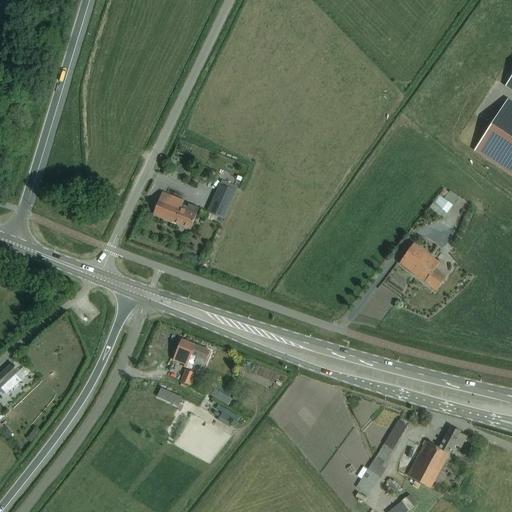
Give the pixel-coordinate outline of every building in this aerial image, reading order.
[(511,102),(507,99),(474,151),(511,175),(511,102)] [(237,188),(222,181),(208,212),(223,219),(237,188)] [(444,190),(429,209),(439,217),(443,211),(446,213),(458,198),(450,191),(448,193),(444,190)] [(184,201),(171,196),(162,192),(153,215),(190,230),(196,215),(199,208),(188,204),(187,207),(182,205),(184,201)] [(439,263),(421,249),(413,243),(398,263),(435,291),(445,278),(434,270),(439,263)] [(204,367),(206,361),(210,351),(181,340),(173,360),(184,365),(183,367),(186,368),(192,355),(197,357),(194,363),(204,367)] [(19,371),(18,371),(12,364),(0,374),(0,388),(1,388),(6,394),(19,382),(13,376),(19,371)] [(194,374),(185,370),(180,382),(191,386),(194,380),(191,379),(194,374)] [(181,397),(159,387),(156,395),(177,405),(181,397)] [(368,495),(379,477),(387,463),(386,462),(407,426),(398,420),(368,470),(363,467),(357,477),(361,479),(356,488),(368,495)] [(424,441),(422,445),(424,446),(406,476),(429,489),(433,481),(440,485),(446,474),(440,470),(454,445),(461,449),(463,446),(467,437),(459,433),(460,432),(450,428),(439,449),(424,441)] [(369,469),(374,459),(370,456),(364,467),(369,469)] [(389,505),(392,511),(398,511),(415,503),(410,494),(389,505)]
